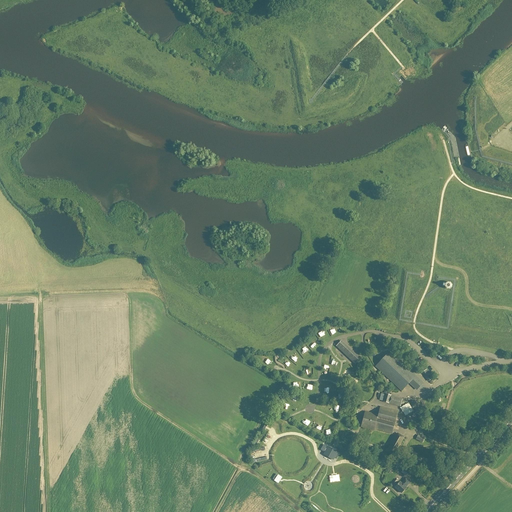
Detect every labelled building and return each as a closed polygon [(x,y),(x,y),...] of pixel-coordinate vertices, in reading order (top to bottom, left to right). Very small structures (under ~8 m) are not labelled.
[(359,359),(352,353),(341,342),(336,347),(355,364),(359,359)] [(377,367),(384,373),(402,389),(406,385),(407,386),(410,382),(409,381),(414,377),(389,354),(385,358),(384,357),(380,361),(382,362),(377,367)] [(428,382),(433,379),(426,370),(422,373),(428,382)] [(417,389),(421,384),(415,379),(411,383),(417,389)] [(383,402),(400,407),(402,400),(390,396),(391,396),(385,394),(383,402)] [(374,430),(392,434),(398,412),(380,407),(378,415),(365,412),(361,427),(374,431),(374,430)] [(304,419),(301,424),(306,427),(309,423),(304,419)] [(402,440),(396,436),(388,450),(386,449),(385,452),(395,458),(400,450),(398,448),(402,440)] [(333,460),(334,458),(337,453),(327,447),(325,453),(323,455),(333,460)] [(414,453),(410,458),(418,464),(422,459),(414,453)] [(410,473),(406,468),(402,472),(406,476),(410,473)] [(276,474),(272,479),(278,483),(281,478),(276,474)] [(405,487),(410,483),(405,479),(401,483),(400,482),(399,483),(397,480),(395,483),(397,485),(395,487),(401,494),(406,488),(405,487)]
